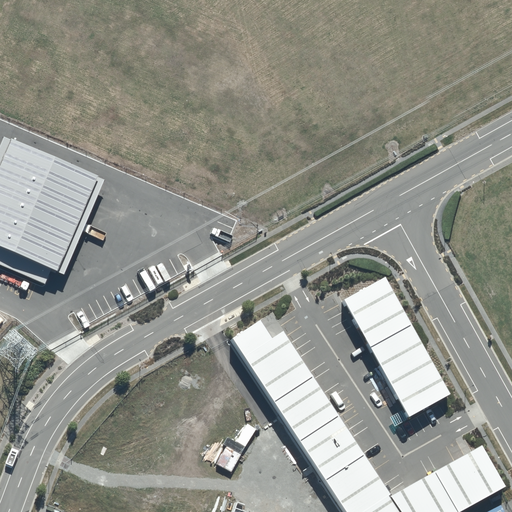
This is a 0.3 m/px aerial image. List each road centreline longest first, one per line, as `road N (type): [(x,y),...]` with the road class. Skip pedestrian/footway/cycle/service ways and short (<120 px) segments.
road 1 (unclassified): [(388,202),(90,371),(47,421),(9,511)]
road 2 (unclassified): [(511,424),(388,202)]
road 3 (unclassified): [(511,135),(388,202)]
